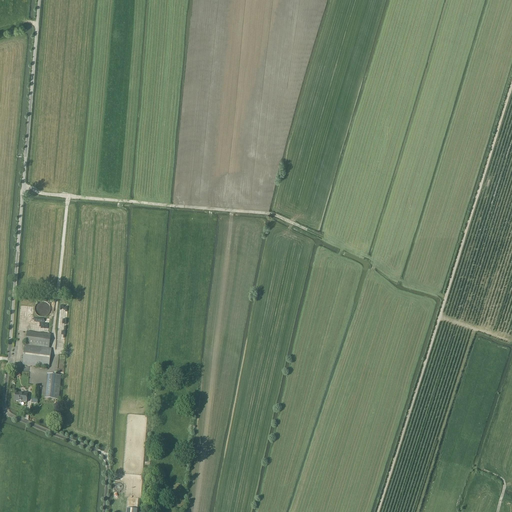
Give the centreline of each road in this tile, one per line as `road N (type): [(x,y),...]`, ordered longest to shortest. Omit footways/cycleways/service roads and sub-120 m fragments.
road 1 (unclassified): [(104,511),(103,455),(7,414),(4,405),(39,0)]
road 2 (track): [(445,297),(271,213),(67,196)]
road 3 (track): [(67,196),(51,371),(0,358)]
road 4 (track): [(377,511),(445,297)]
road 5 (track): [(445,297),(511,85)]
